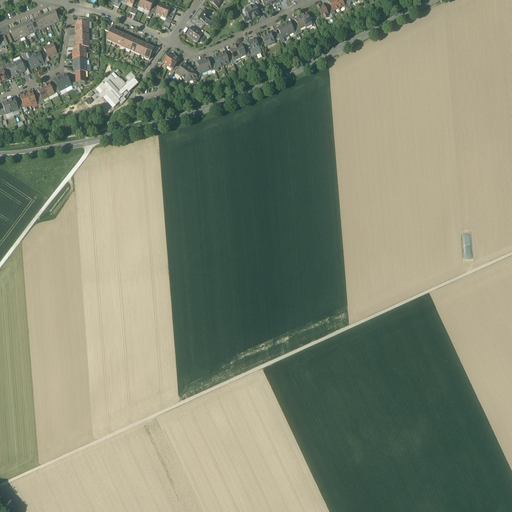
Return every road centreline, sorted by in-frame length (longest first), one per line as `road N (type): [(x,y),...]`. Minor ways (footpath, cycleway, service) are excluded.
road 1 (track): [(511,253),(0,485)]
road 2 (secondary): [(432,0),(235,99),(146,128),(0,155)]
road 3 (track): [(87,142),(0,265)]
road 4 (residential): [(169,42),(191,56),(292,11)]
road 5 (residential): [(0,96),(60,69),(70,6)]
